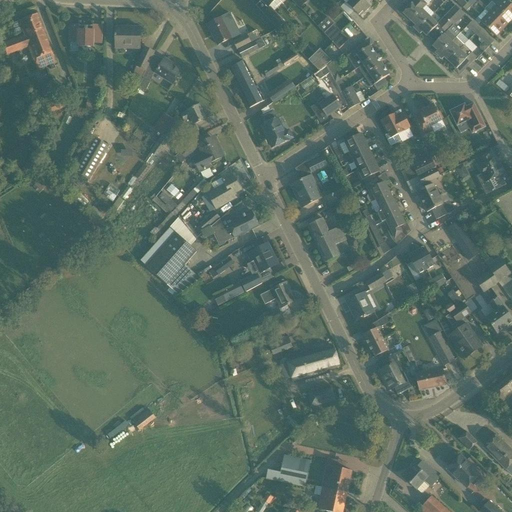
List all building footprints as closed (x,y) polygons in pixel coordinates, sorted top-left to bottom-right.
[(250,0),(245,0),(244,2),(256,14),(261,10),(250,0)] [(291,0),(300,9),(307,2),(305,0),(291,0)] [(365,13),(368,9),(358,0),(351,0),(347,5),(359,16),(363,11),(365,13)] [(358,0),(368,9),(372,6),(370,4),(373,0),(358,0)] [(411,21),(426,6),(427,5),(421,0),(407,0),(403,5),(408,9),(403,14),(411,21)] [(470,0),(462,8),(466,12),(476,2),(474,0),(470,0)] [(510,20),(511,17),(511,6),(505,0),(493,0),(492,2),(496,6),(510,20)] [(417,31),(430,18),(433,14),(426,6),(411,21),(415,26),(413,28),(417,31)] [(438,25),(441,29),(459,10),(455,6),(438,25)] [(496,6),(488,14),(503,29),(509,23),(508,22),(510,20),(496,6)] [(285,23),(271,8),(264,15),(277,30),(285,23)] [(438,56),(456,37),(448,30),(463,14),(459,10),(441,29),(446,33),(433,46),(437,51),(435,53),(438,56)] [(221,18),(207,25),(218,45),(227,41),(230,39),(241,34),(231,13),(221,18)] [(18,22),(11,24),(15,34),(22,31),(23,36),(0,44),(4,55),(28,46),(37,70),(55,63),(36,14),(18,21),(18,22)] [(498,34),(503,29),(488,14),(481,22),(495,36),(497,33),(498,34)] [(332,42),(342,33),(327,18),(318,27),(332,42)] [(427,37),(438,25),(430,18),(417,31),(420,34),(422,32),(427,37)] [(472,22),(468,26),(489,47),(493,42),(472,22)] [(78,52),(78,47),(93,47),(93,31),(79,31),(79,26),(70,26),(70,52),(78,52)] [(140,50),(140,28),(131,27),(131,30),(116,30),(116,47),(130,47),(130,50),(140,50)] [(257,31),(233,42),(237,50),(260,38),(257,31)] [(342,33),(332,42),(339,49),(349,40),(342,33)] [(457,38),(456,37),(438,56),(442,60),(444,58),(448,61),(463,45),(456,38),(457,38)] [(262,39),(238,51),(241,58),(265,46),(262,39)] [(355,70),(358,68),(376,56),(370,46),(365,50),(361,45),(351,52),(352,54),(347,57),(355,70)] [(471,52),(463,45),(448,61),(456,69),(461,64),(465,69),(475,59),(469,54),(471,52)] [(139,88),(149,65),(154,55),(153,55),(154,53),(145,49),(136,71),(133,85),(139,88)] [(319,50),(309,61),(319,71),(321,69),(331,62),(319,50)] [(364,78),(365,79),(369,76),(383,66),(379,60),(382,58),(379,54),(376,56),(358,68),(364,78)] [(301,57),(298,60),(312,74),(315,71),(301,57)] [(172,85),(182,71),(165,59),(155,74),(172,85)] [(239,65),(230,69),(239,87),(240,86),(239,85),(251,79),(253,81),(254,80),(244,62),(239,65)] [(139,88),(137,93),(143,96),(145,92),(146,92),(156,68),(149,65),(139,88)] [(389,75),(383,66),(369,76),(365,79),(371,88),(374,86),(377,91),(388,84),(384,79),(389,75)] [(240,86),(239,87),(250,108),(259,104),(263,101),(265,101),(254,80),(253,81),(251,79),(239,85),(240,86)] [(339,92),(341,94),(349,110),(355,107),(346,90),(347,89),(341,79),(335,83),(340,92),(339,92)] [(273,104),(295,88),(290,80),(268,96),(273,104)] [(351,87),(347,89),(346,90),(355,107),(360,104),(355,95),(351,87)] [(343,113),(349,110),(341,94),(339,92),(318,104),(317,103),(310,108),(321,124),(328,119),(327,117),(341,108),(343,113)] [(88,99),(86,110),(96,112),(98,100),(88,99)] [(464,104),(450,112),(457,126),(466,122),(472,134),(485,127),(474,104),(466,107),(464,104)] [(421,117),(415,120),(423,136),(433,131),(431,127),(442,121),(442,120),(444,119),(440,112),(438,113),(434,105),(422,111),(421,108),(418,110),(421,117)] [(193,125),(206,119),(199,106),(187,112),(187,113),(181,116),(184,122),(190,119),(193,125)] [(284,135),(272,111),(262,117),(265,124),(262,126),(272,148),(292,138),(289,132),(284,135)] [(161,136),(172,119),(164,113),(153,130),(161,136)] [(382,121),(389,134),(385,136),(390,147),(401,141),(398,134),(410,128),(403,114),(397,117),(396,114),(382,121)] [(150,153),(155,156),(157,158),(168,141),(171,143),(182,126),(181,125),(184,121),(175,115),(172,119),(161,136),(150,153)] [(345,143),(349,152),(366,144),(361,135),(345,143)] [(90,181),(109,147),(93,138),(75,172),(90,181)] [(202,153),(192,158),(199,174),(205,171),(207,174),(203,175),(206,180),(213,177),(209,169),(210,168),(209,164),(224,156),(220,149),(218,150),(212,138),(198,145),(202,153)] [(180,153),(175,158),(182,164),(185,160),(186,160),(197,148),(190,141),(185,147),(181,142),(175,149),(180,153)] [(370,153),(366,144),(349,152),(354,161),(370,153)] [(495,178),(497,180),(506,176),(500,163),(496,165),(494,160),(495,159),(491,152),(477,159),(479,163),(477,164),(486,183),(495,178)] [(150,153),(144,162),(149,165),(150,166),(152,164),(156,159),(154,157),(155,156),(150,153)] [(358,170),(375,162),(370,153),(354,161),(358,170)] [(323,158),(308,166),(312,173),(327,165),(323,158)] [(418,177),(436,169),(431,159),(413,167),(418,177)] [(375,162),(358,170),(363,180),(379,172),(375,162)] [(436,169),(418,177),(422,186),(440,177),(436,169)] [(216,210),(236,198),(233,194),(241,190),(232,175),(222,181),(225,185),(208,195),(216,210)] [(304,207),(322,198),(311,176),(291,186),(295,195),(298,194),(304,207)] [(370,203),(376,200),(390,194),(384,183),(380,185),(377,178),(365,184),(366,186),(365,186),(368,194),(367,198),(370,203)] [(362,187),(359,182),(351,186),(355,192),(362,187)] [(433,184),(417,192),(427,213),(443,205),(443,204),(449,201),(445,193),(439,197),(433,184)] [(163,193),(159,198),(167,206),(179,217),(199,195),(193,190),(178,207),(163,193)] [(381,211),(395,204),(390,194),(376,200),(381,211)] [(381,211),(377,213),(382,223),(386,221),(400,214),(395,204),(381,211)] [(236,219),(237,221),(224,228),(220,219),(211,227),(220,245),(259,226),(251,211),(236,219)] [(204,232),(220,219),(215,212),(199,226),(204,232)] [(386,221),(387,223),(384,224),(392,240),(397,246),(406,237),(401,233),(399,227),(405,225),(400,214),(386,221)] [(365,218),(371,228),(376,226),(371,215),(369,216),(365,218)] [(140,261),(147,267),(177,294),(199,278),(185,265),(196,252),(191,247),(197,241),(178,218),(140,261)] [(454,218),(445,223),(448,229),(447,229),(468,262),(479,254),(459,222),(458,223),(454,218)] [(351,251),(339,228),(329,233),(322,219),(308,226),(326,263),(351,251)] [(371,228),(379,246),(385,243),(376,226),(371,228)] [(262,273),(278,265),(273,255),(271,256),(266,245),(247,254),(252,263),(256,261),(262,273)] [(416,251),(427,271),(435,266),(425,247),(424,247),(422,245),(417,250),(417,251),(416,251)] [(418,275),(427,271),(416,251),(415,252),(413,250),(408,255),(408,256),(418,275)] [(380,275),(366,283),(371,292),(386,283),(386,282),(393,278),(395,280),(401,276),(402,279),(407,277),(399,264),(405,261),(403,258),(404,258),(402,255),(398,255),(397,256),(378,272),(380,275)] [(230,257),(213,269),(218,276),(235,264),(230,257)] [(491,258),(485,263),(490,271),(489,271),(497,283),(510,273),(499,258),(493,262),(491,258)] [(349,272),(359,267),(355,259),(345,264),(349,272)] [(489,271),(475,281),(484,293),(497,283),(489,271)] [(257,273),(240,281),(245,292),(262,284),(257,273)] [(444,275),(434,278),(437,285),(447,282),(444,275)] [(270,287),(271,290),(260,296),(265,306),(277,300),(281,308),(294,302),(288,290),(290,289),(287,283),(285,283),(283,280),(270,287)] [(214,298),(218,306),(244,293),(240,285),(214,298)] [(454,289),(449,294),(457,304),(462,299),(454,289)] [(364,318),(374,313),(364,293),(346,302),(355,320),(363,316),(364,318)] [(511,324),(511,319),(498,299),(490,304),(495,311),(486,317),(497,332),(506,326),(507,328),(511,324)] [(457,324),(472,314),(464,303),(449,313),(457,324)] [(279,310),(260,319),(265,328),(284,318),(279,310)] [(380,328),(390,323),(386,316),(377,321),(380,328)] [(440,333),(442,332),(436,321),(424,327),(444,366),(454,361),(440,333)] [(466,358),(482,346),(466,325),(450,336),(466,358)] [(363,336),(362,337),(364,342),(366,341),(369,347),(383,339),(377,328),(363,335),(363,336)] [(273,355),(292,347),(288,338),(269,346),(273,355)] [(389,351),(383,339),(369,347),(371,352),(370,353),(373,359),(389,351)] [(412,345),(402,349),(410,364),(416,362),(416,363),(419,361),(412,345)] [(286,358),(293,380),(340,367),(334,349),(319,353),(317,349),(286,358)] [(394,354),(388,358),(392,366),(394,365),(398,362),(394,354)] [(394,365),(379,372),(388,390),(394,387),(398,395),(411,389),(404,374),(399,376),(394,365)] [(420,390),(446,385),(443,370),(417,375),(420,390)] [(511,370),(491,388),(503,402),(511,394),(511,370)] [(323,390),(323,391),(317,393),(316,392),(307,394),(311,408),(335,402),(332,388),(323,390)] [(139,431),(156,419),(149,409),(132,422),(139,431)] [(469,450),(477,443),(466,431),(458,439),(469,450)] [(511,464),(511,450),(496,435),(483,448),(506,470),(511,464)] [(278,483),(304,488),(310,461),(284,455),(278,483)] [(479,476),(460,456),(447,469),(467,488),(479,476)] [(415,465),(403,478),(417,490),(417,489),(422,494),(426,490),(421,485),(424,482),(430,486),(431,486),(439,477),(422,461),(417,467),(415,465)] [(347,493),(352,472),(326,466),(321,488),(323,488),(347,493)] [(342,511),(347,493),(323,488),(318,510),(324,511),(342,511)] [(266,495),(264,494),(261,499),(263,501),(256,511),(263,511),(269,504),(269,505),(273,498),(267,494),(266,495)] [(448,511),(432,497),(420,510),(422,511),(448,511)] [(484,507),(479,511),(501,511),(489,501),(489,502),(485,498),(480,504),(484,507)] [(283,507),(292,510),(292,508),(296,509),(297,505),(293,504),(294,503),(285,500),(283,507)]
